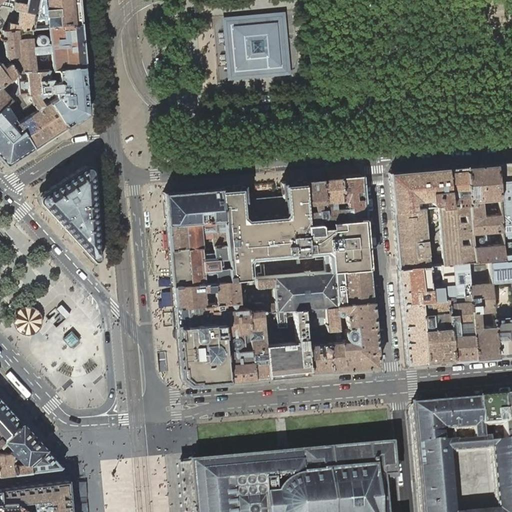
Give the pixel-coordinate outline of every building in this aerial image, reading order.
[(4,0),(4,7),(11,8),(12,8),(14,1),(14,0),(4,0)] [(14,0),(14,1),(12,8),(18,9),(15,23),(8,22),(6,30),(30,27),(33,12),(35,0),(14,0)] [(35,0),(33,12),(30,27),(38,27),(45,26),(47,26),(79,23),(77,6),(76,0),(35,0)] [(0,30),(2,30),(6,30),(8,22),(11,8),(4,7),(0,5),(0,30)] [(12,8),(11,8),(8,22),(15,23),(18,9),(12,8)] [(223,21),(224,26),(278,22),(281,67),(228,71),(228,77),(288,72),(283,16),(223,21)] [(278,22),(224,26),(228,71),(281,67),(278,22)] [(30,27),(6,30),(2,30),(4,56),(6,58),(12,58),(13,65),(17,70),(21,70),(25,69),(48,68),(50,67),(57,67),(82,65),(80,44),(79,23),(47,26),(45,26),(38,27),(39,33),(38,34),(37,34),(36,35),(35,36),(34,37),(34,38),(34,39),(34,40),(34,41),(34,42),(35,42),(35,43),(36,44),(37,44),(31,45),(30,27)] [(0,84),(6,79),(7,78),(17,70),(13,65),(8,60),(0,66),(0,84)] [(48,68),(25,69),(26,79),(18,79),(18,85),(18,93),(29,92),(42,91),(44,93),(45,95),(49,90),(55,90),(55,96),(48,100),(65,126),(86,112),(85,100),(84,88),(83,77),(82,65),(57,67),(57,75),(49,76),(48,68)] [(57,75),(57,67),(50,67),(48,68),(49,76),(57,75)] [(21,70),(17,70),(18,77),(18,79),(26,79),(25,69),(21,70)] [(0,108),(4,104),(10,99),(18,93),(18,85),(14,88),(10,83),(18,77),(17,70),(7,78),(6,79),(0,84),(0,108)] [(18,79),(18,77),(10,83),(14,88),(18,85),(18,79)] [(45,95),(48,100),(55,96),(55,90),(49,90),(45,95)] [(21,129),(33,147),(54,133),(65,126),(48,100),(43,104),(38,97),(44,93),(42,91),(29,92),(29,93),(28,93),(28,94),(28,95),(28,96),(28,97),(28,98),(29,98),(32,103),(35,109),(16,121),(21,129)] [(10,99),(4,104),(12,116),(32,103),(29,98),(28,98),(28,97),(28,96),(28,95),(28,94),(28,93),(29,93),(29,92),(18,93),(10,99)] [(43,104),(48,100),(45,95),(44,93),(38,97),(43,104)] [(32,103),(12,116),(13,116),(16,121),(35,109),(32,103)] [(4,104),(0,108),(0,157),(6,164),(33,147),(21,129),(16,121),(13,116),(12,116),(4,104)] [(511,160),(510,161),(493,162),(494,163),(497,198),(498,214),(499,230),(500,243),(502,259),(487,260),(488,281),(508,279),(511,278),(511,315),(511,316),(492,318),(492,324),(495,355),(511,353),(511,160)] [(497,198),(494,163),(479,164),(465,166),(468,200),(468,204),(469,216),(480,215),(491,214),(498,214),(497,198)] [(39,201),(40,201),(92,259),(93,259),(93,260),(94,260),(95,260),(96,260),(96,259),(97,259),(97,258),(98,258),(98,257),(98,256),(95,213),(94,189),(92,170),(92,169),(91,168),(91,167),(90,167),(90,166),(89,166),(88,165),(87,165),(86,165),(85,165),(84,165),(84,166),(83,166),(40,194),(40,195),(39,195),(39,196),(39,197),(39,198),(39,199),(39,200),(39,201)] [(468,200),(465,166),(455,166),(446,167),(449,205),(453,205),(457,205),(468,204),(468,200)] [(388,172),(392,210),(413,209),(422,208),(437,206),(438,206),(449,205),(446,167),(432,168),(407,171),(388,172)] [(343,207),(344,218),(363,217),(363,207),(361,186),(360,175),(340,177),(342,200),(346,200),(346,207),(343,207)] [(330,177),(321,178),(323,202),(323,207),(325,220),(344,218),(343,207),(335,207),(335,201),(342,200),(340,177),(330,177)] [(312,179),(303,180),(303,182),(305,204),(313,203),(313,209),(306,210),(307,222),(325,220),(323,207),(323,202),(321,178),(312,179)] [(220,189),(222,220),(225,243),(228,280),(236,279),(243,278),(248,278),(251,278),(254,277),(270,276),(271,276),(325,271),(328,271),(331,271),(368,267),(367,254),(365,229),(363,217),(344,218),(325,220),(307,222),(306,210),(305,204),(303,182),(303,180),(280,182),(280,186),(281,195),(262,197),(243,198),(243,189),(242,185),(219,187),(220,189)] [(164,208),(165,224),(197,222),(222,220),(220,189),(219,187),(191,189),(162,192),(164,208)] [(465,262),(473,261),(471,246),(470,233),(469,216),(468,204),(457,205),(453,205),(449,205),(438,206),(437,206),(442,264),(465,262)] [(413,209),(392,210),(393,224),(395,253),(397,268),(426,265),(427,265),(422,208),(413,209)] [(499,230),(498,214),(491,214),(480,215),(469,216),(470,233),(496,231),(499,230)] [(197,222),(165,224),(167,236),(168,248),(200,246),(211,244),(225,243),(222,220),(197,222)] [(473,261),(487,260),(502,259),(500,243),(499,230),(496,231),(470,233),(471,246),(473,261)] [(200,246),(168,248),(169,267),(171,285),(203,282),(206,282),(214,281),(216,281),(228,280),(225,243),(211,244),(200,246)] [(477,310),(491,309),(489,282),(488,281),(487,260),(473,261),(465,262),(466,271),(466,280),(467,284),(468,294),(469,311),(477,310)] [(465,262),(442,264),(439,264),(441,291),(442,299),(445,299),(445,296),(451,296),(462,295),(468,294),(467,284),(466,280),(456,281),(455,272),(466,271),(465,262)] [(426,265),(397,268),(398,285),(400,303),(419,301),(442,299),(441,291),(439,264),(427,265),(426,265)] [(335,304),(343,303),(371,301),(369,284),(368,267),(331,271),(328,271),(325,271),(271,276),(270,276),(254,277),(254,282),(255,286),(259,286),(272,285),(274,301),(275,310),(292,308),(301,307),(323,305),(335,304)] [(254,282),(254,277),(251,278),(248,278),(243,278),(245,299),(245,303),(253,302),(256,302),(255,286),(254,282)] [(245,299),(243,278),(236,279),(238,300),(245,299)] [(238,300),(236,279),(228,280),(216,281),(217,288),(218,302),(226,301),(232,300),(238,300)] [(491,309),(492,318),(511,316),(508,279),(488,281),(489,282),(491,309)] [(217,288),(216,281),(214,281),(206,282),(203,282),(171,285),(172,295),(173,305),(208,302),(206,289),(217,288)] [(259,286),(255,286),(256,302),(259,302),(274,301),(272,285),(259,286)] [(208,302),(218,302),(217,288),(206,289),(208,302)] [(462,358),(473,357),(471,332),(457,333),(456,325),(470,324),(469,311),(468,294),(462,295),(462,300),(451,301),(451,296),(445,296),(445,299),(450,359),(462,358)] [(245,303),(245,299),(238,300),(232,300),(233,308),(245,307),(245,303)] [(442,299),(419,301),(425,361),(438,360),(450,359),(445,299),(442,299)] [(247,329),(246,309),(245,307),(233,308),(232,300),(226,301),(226,308),(219,309),(220,321),(221,333),(228,332),(240,331),(247,331),(247,329)] [(218,302),(219,309),(226,308),(226,301),(218,302)] [(302,318),(301,307),(292,308),(275,310),(274,301),(259,302),(260,307),(263,343),(266,375),(266,376),(277,375),(286,374),(297,373),(307,372),(306,372),(307,372),(305,344),(302,318)] [(372,316),(371,301),(343,303),(344,311),(345,329),(344,330),(344,331),(344,332),(343,332),(343,333),(343,334),(343,335),(344,336),(344,337),(344,338),(345,339),(346,340),(326,342),(329,370),(340,369),(377,366),(375,348),(372,316)] [(415,362),(425,361),(419,301),(400,303),(405,363),(415,362)] [(210,322),(220,321),(219,309),(218,302),(208,302),(173,305),(174,315),(175,326),(210,322)] [(260,307),(259,302),(256,302),(253,302),(254,308),(246,309),(247,329),(258,327),(258,336),(248,337),(249,347),(251,377),(259,376),(266,375),(263,343),(260,307)] [(344,311),(343,303),(335,304),(323,305),(324,316),(325,330),(337,329),(336,314),(337,313),(338,313),(339,313),(339,312),(340,312),(340,311),(341,311),(344,311)] [(324,316),(323,305),(301,307),(302,318),(324,316)] [(42,322),(26,306),(11,321),(27,337),(42,322)] [(484,356),(495,355),(492,324),(492,318),(491,309),(477,310),(469,311),(470,324),(471,332),(473,357),(484,356)] [(325,330),(324,316),(302,318),(305,344),(312,344),(312,336),(326,335),(325,330)] [(179,375),(181,375),(187,381),(188,382),(225,379),(223,349),(221,334),(221,333),(220,321),(210,322),(175,326),(177,350),(179,375)] [(457,333),(471,332),(470,324),(456,325),(457,333)] [(247,331),(248,337),(258,336),(258,327),(247,329),(247,331)] [(238,378),(251,377),(249,347),(241,348),(240,331),(228,332),(229,337),(228,337),(228,338),(227,338),(227,339),(227,340),(227,341),(227,342),(228,343),(229,343),(229,344),(229,349),(223,349),(225,379),(238,378)] [(241,348),(249,347),(248,337),(247,331),(240,331),(241,348)] [(221,334),(223,349),(229,349),(229,344),(229,343),(228,343),(227,342),(227,341),(227,340),(227,339),(227,338),(228,338),(228,337),(229,337),(228,332),(221,333),(221,334)] [(64,340),(71,348),(78,341),(71,333),(64,340)] [(318,371),(329,370),(326,342),(326,335),(312,336),(312,344),(305,344),(307,372),(318,371)] [(511,397),(506,398),(500,399),(503,426),(503,436),(503,443),(505,443),(505,447),(507,464),(511,463),(511,397)] [(21,422),(0,398),(0,440),(1,440),(1,439),(21,422)] [(503,426),(500,399),(477,401),(477,410),(479,411),(480,428),(493,427),(494,444),(496,444),(498,444),(503,443),(503,436),(503,426)] [(511,511),(510,501),(509,484),(507,464),(505,447),(505,443),(503,443),(498,444),(496,444),(494,444),(482,445),(480,428),(479,411),(477,410),(477,401),(443,404),(424,406),(409,407),(418,511),(511,511)] [(22,421),(21,422),(1,439),(1,440),(0,440),(0,445),(0,446),(4,443),(10,448),(7,452),(8,451),(11,455),(12,459),(16,455),(22,462),(23,463),(29,463),(46,449),(47,448),(22,421)] [(4,443),(0,446),(6,452),(7,452),(10,448),(4,443)] [(389,445),(389,444),(200,461),(188,462),(188,463),(187,463),(191,511),(384,511),(382,480),(394,479),(390,446),(390,445),(389,445)] [(61,466),(46,449),(29,463),(30,471),(59,467),(61,466)] [(6,452),(0,452),(0,474),(14,472),(13,463),(12,459),(11,455),(8,451),(7,452),(6,452)] [(30,471),(29,463),(23,463),(22,462),(13,463),(14,472),(30,471)] [(0,511),(69,511),(67,479),(0,487),(0,511)]
